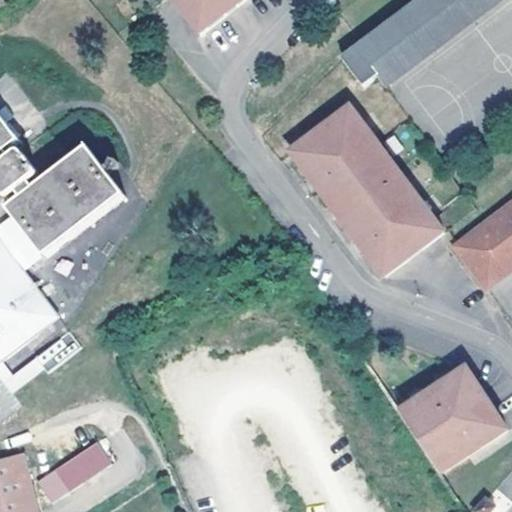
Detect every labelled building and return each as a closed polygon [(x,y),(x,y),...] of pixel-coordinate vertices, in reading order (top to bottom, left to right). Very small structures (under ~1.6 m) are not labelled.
[(0,0),(0,13),(13,4),(10,0),(0,0)] [(176,0),(202,33),(243,0),(176,0)] [(426,0),(346,60),(367,86),(381,76),(389,87),(392,86),(390,83),(502,0),(426,0)] [(388,278),(448,234),(352,108),(294,151),(388,278)] [(511,205),(458,247),(491,290),(511,273),(511,205)] [(0,366),(63,318),(0,237),(0,366)] [(73,331),(40,357),(53,373),(85,347),(73,331)] [(469,371),(403,414),(444,477),(510,433),(469,371)] [(99,440),(36,481),(51,503),(114,463),(99,440)] [(27,453),(0,460),(0,511),(38,511),(43,511),(27,453)] [(488,501),(477,511),(496,511),(499,509),(488,501)]
